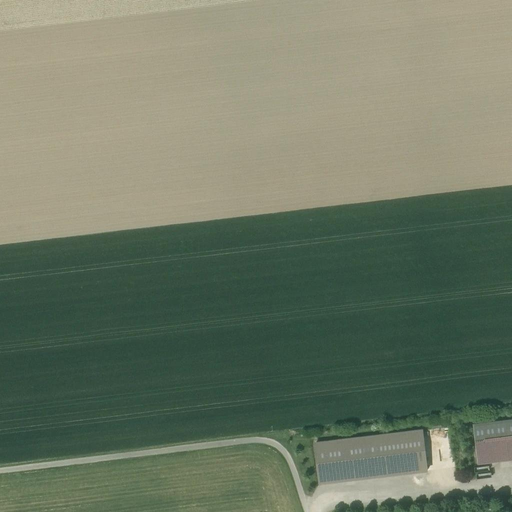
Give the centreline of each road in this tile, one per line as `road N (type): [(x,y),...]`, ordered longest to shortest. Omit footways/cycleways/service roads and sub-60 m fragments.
road 1 (unclassified): [(0,470),(254,439),(291,461),(308,511)]
road 2 (track): [(333,511),(511,489)]
